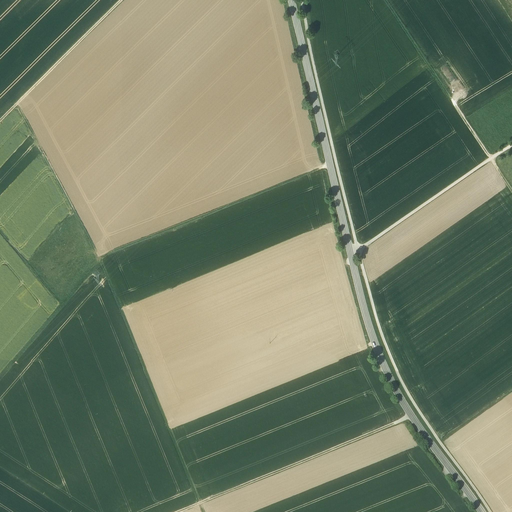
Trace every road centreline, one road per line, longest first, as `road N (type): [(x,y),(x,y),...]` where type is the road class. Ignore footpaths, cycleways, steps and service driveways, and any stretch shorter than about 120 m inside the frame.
road 1 (secondary): [(482,511),(410,415),(373,340),(293,0)]
road 2 (track): [(19,109),(99,258),(330,165)]
road 3 (track): [(176,511),(410,415)]
road 4 (track): [(492,158),(384,0)]
road 5 (track): [(128,0),(0,129)]
road 6 (track): [(0,229),(63,304),(99,258)]
